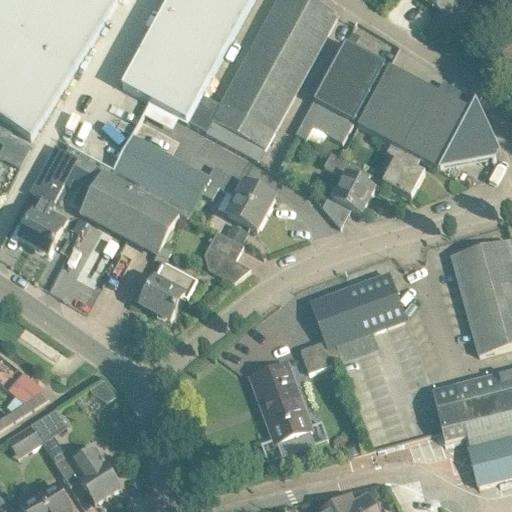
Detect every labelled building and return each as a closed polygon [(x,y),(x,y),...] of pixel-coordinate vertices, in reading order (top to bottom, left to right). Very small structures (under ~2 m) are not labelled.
[(0,0),(0,121),(31,143),(121,0),(0,0)] [(172,0),(122,91),(186,125),(202,97),(254,0),(172,0)] [(338,18),(305,0),(280,0),(221,108),(202,98),(203,97),(202,97),(186,125),(206,137),(213,124),(265,152),(338,18)] [(423,0),(440,14),(425,33),(435,41),(450,22),(445,18),(459,0),(423,0)] [(345,46),(314,104),(354,126),(385,67),(345,46)] [(511,58),(485,76),(493,88),(508,78),(511,82),(511,81),(511,58)] [(390,70),(381,88),(358,130),(392,148),(420,163),(440,173),(495,164),(500,155),(476,103),(442,85),(437,95),(390,70)] [(343,147),(354,126),(314,104),(297,138),(307,143),(313,131),(343,147)] [(111,179),(109,182),(129,192),(149,203),(179,219),(187,223),(188,220),(201,197),(209,180),(132,138),(113,174),(111,179)] [(416,171),(420,163),(392,148),(387,157),(397,163),(384,187),(412,201),(425,176),(416,171)] [(41,202),(19,243),(49,259),(58,241),(63,232),(68,222),(52,213),(53,211),(55,208),(54,208),(73,172),(74,171),(78,162),(66,155),(65,155),(56,149),(30,196),(41,202)] [(375,193),(373,192),(366,188),(371,177),(332,157),(324,171),(344,182),(333,203),(362,218),(375,193)] [(215,170),(209,180),(201,197),(212,203),(219,192),(237,202),(228,219),(258,235),(275,203),(246,187),(245,188),(226,177),(227,176),(215,170)] [(103,178),(99,185),(82,217),(128,242),(149,203),(129,192),(109,182),(103,178)] [(149,203),(128,242),(158,258),(162,249),(179,219),(149,203)] [(208,274),(214,277),(234,288),(251,274),(236,266),(244,250),(240,249),(241,248),(225,240),(218,236),(209,252),(205,259),(208,274)] [(479,360),(511,350),(511,252),(509,244),(452,260),(479,360)] [(158,258),(155,263),(163,267),(165,268),(172,255),(162,249),(158,258)] [(197,285),(180,276),(165,268),(163,267),(141,309),(171,325),(183,301),(188,304),(197,285)] [(406,325),(395,297),(388,278),(350,292),(367,339),(336,350),(342,365),(342,367),(380,353),(374,336),(406,325)] [(367,339),(350,292),(311,306),(326,346),(301,355),(309,377),(342,365),(336,350),(367,339)] [(296,404),(301,403),(288,368),(251,381),(261,408),(265,407),(273,429),(269,430),(275,448),(312,434),(306,417),(301,418),(296,404)] [(31,414),(32,413),(49,402),(45,395),(37,385),(27,376),(26,377),(18,371),(15,375),(20,380),(8,393),(16,399),(26,407),(31,414)] [(511,374),(433,395),(446,446),(469,440),(471,452),(511,441),(511,374)] [(7,411),(13,415),(7,419),(12,426),(31,414),(26,407),(16,399),(7,411)] [(0,433),(12,426),(7,419),(0,412),(0,433)] [(56,413),(31,429),(43,448),(55,440),(51,435),(65,426),(56,413)] [(43,448),(31,429),(7,444),(19,463),(43,448)] [(511,482),(511,441),(471,452),(469,452),(474,471),(479,491),(511,482)] [(81,485),(96,508),(122,491),(105,465),(105,466),(96,451),(71,466),(67,459),(55,467),(71,491),(81,485)] [(69,511),(64,503),(56,489),(21,510),(22,511),(69,511)] [(338,507),(328,511),(374,511),(367,500),(354,508),(350,500),(338,507)]
